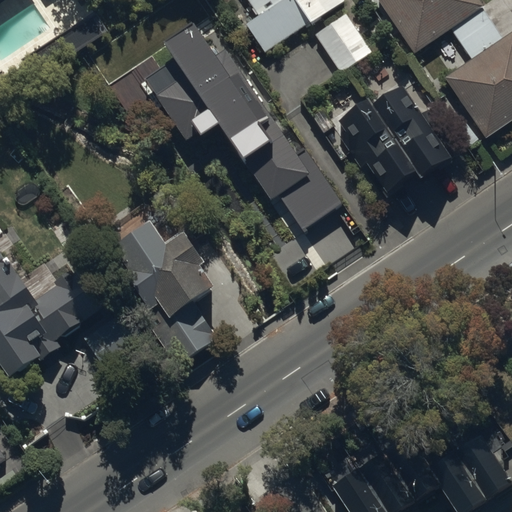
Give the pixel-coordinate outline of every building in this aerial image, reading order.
[(346,7),(341,0),(245,0),(261,21),(247,31),(266,58),(310,27),(312,30),(346,7)] [(475,0),(375,0),(416,59),(484,12),(475,0)] [(485,16),(454,37),(473,65),(447,83),(490,145),(511,130),(511,37),(504,43),(485,16)] [(369,53),(346,18),(306,45),(303,41),(288,51),(292,56),(262,76),(288,114),(301,105),(298,101),(369,53)] [(108,38),(97,22),(24,70),(35,86),(108,38)] [(282,194),(306,230),(342,206),(303,149),(297,153),(227,50),(218,56),(199,28),(168,49),(177,63),(146,83),(189,145),(202,136),(206,142),(224,130),(272,201),(282,194)] [(451,171),(403,95),(372,114),(370,112),(341,130),(346,138),(341,141),(382,208),(418,186),(420,190),(451,171)] [(168,258),(152,235),(148,238),(144,232),(130,242),(134,247),(111,263),(186,373),(219,350),(197,317),(216,304),(202,283),(208,279),(185,246),(168,258)] [(0,256),(0,373),(10,389),(64,355),(59,347),(104,317),(79,278),(74,280),(72,277),(54,288),(58,294),(34,309),(0,256)] [(128,315),(85,344),(106,375),(148,347),(128,315)] [(410,435),(332,486),(349,511),(396,511),(437,485),(455,511),(468,511),(511,483),(480,435),(431,467),(410,435)]
